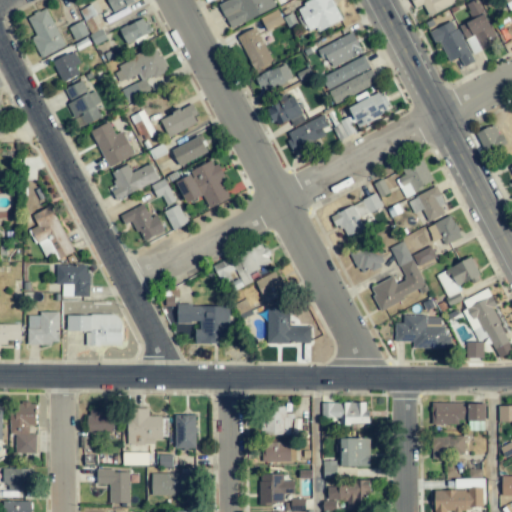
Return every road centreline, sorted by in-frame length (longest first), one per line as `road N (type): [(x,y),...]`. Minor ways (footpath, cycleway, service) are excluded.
road 1 (residential): [(511,375),(0,377)]
road 2 (residential): [(378,378),(177,0)]
road 3 (residential): [(182,379),(0,37)]
road 4 (residential): [(437,116),(130,281)]
road 5 (residential): [(511,254),(377,0)]
road 6 (residential): [(404,511),(403,377)]
road 7 (residential): [(67,511),(67,378)]
road 8 (residential): [(229,511),(227,379)]
